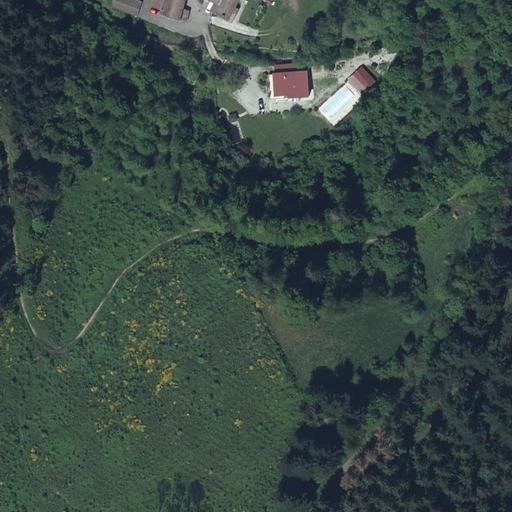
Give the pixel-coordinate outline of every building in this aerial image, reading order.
[(139,0),(116,0),(114,5),(138,14),(143,1),(139,0)] [(153,0),(152,5),(161,8),(164,0),(153,0)] [(164,0),(161,8),(159,12),(179,20),(185,0),(164,0)] [(235,7),(238,0),(221,0),(218,7),(212,4),(209,11),(214,15),(215,14),(232,23),(238,8),(235,7)] [(289,93),(289,97),(308,97),(308,72),(275,71),(275,93),(289,93)] [(369,87),(357,72),(349,79),(360,94),(369,87)]
